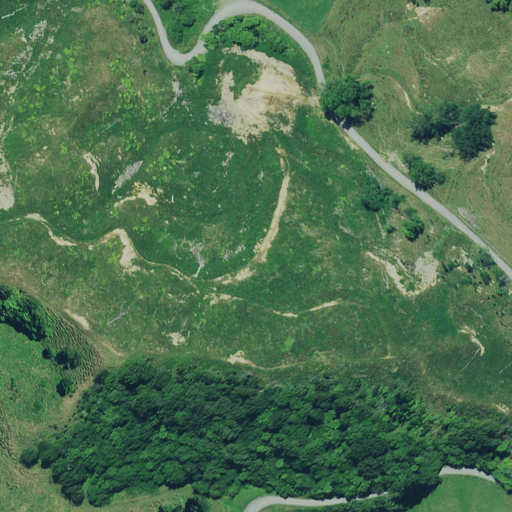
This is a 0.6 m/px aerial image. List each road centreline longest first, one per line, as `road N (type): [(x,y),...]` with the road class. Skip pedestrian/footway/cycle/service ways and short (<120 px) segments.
road 1 (unclassified): [(143,0),(173,57),(184,62),(200,55),(218,18),(241,6),(264,10),(290,31),(352,135),(511,283)]
road 2 (unclassified): [(271,511),(428,494),(484,475),(511,488)]
